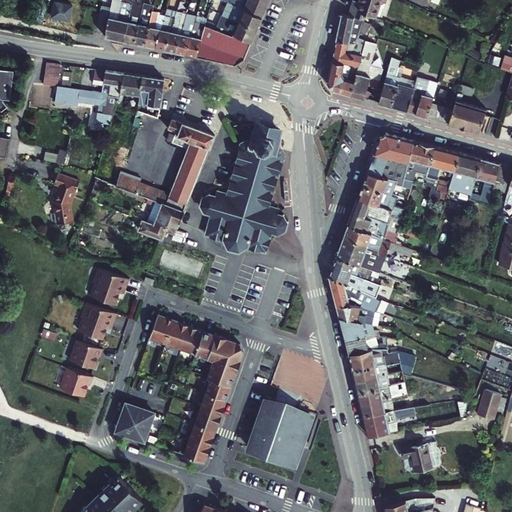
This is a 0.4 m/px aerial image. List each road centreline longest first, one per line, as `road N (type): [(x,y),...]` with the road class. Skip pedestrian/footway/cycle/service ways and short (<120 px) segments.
road 1 (residential): [(198,478),(113,449),(102,437),(145,310),(160,300),(261,334)]
road 2 (secondary): [(0,41),(258,87)]
road 3 (tertiary): [(363,511),(329,348)]
road 4 (residential): [(313,268),(371,115)]
road 5 (residential): [(261,334),(211,482)]
road 6 (tertiary): [(313,268),(304,114)]
road 7 (secondary): [(371,115),(511,154)]
road 8 (residential): [(258,87),(293,4),(323,16)]
